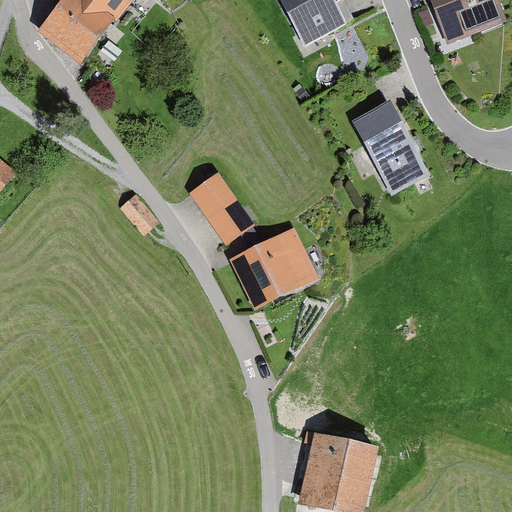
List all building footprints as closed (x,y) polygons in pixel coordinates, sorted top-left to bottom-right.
[(115,18),(92,0),(62,0),(38,32),(80,64),(115,18)] [(92,0),(115,18),(118,20),(134,0),(92,0)] [(282,0),(309,48),(358,21),(349,4),(346,0),(282,0)] [(498,0),(432,0),(450,46),(508,26),(498,0)] [(428,10),(419,14),(425,27),(433,23),(428,10)] [(364,117),(387,103),(374,81),(351,94),(364,117)] [(302,88),(296,93),(304,103),(310,98),(302,88)] [(432,176),(391,101),(387,103),(364,117),(353,122),(394,197),(432,176)] [(0,194),(17,173),(0,159),(0,194)] [(220,174),(190,194),(227,246),(256,226),(220,174)] [(158,221),(138,198),(123,210),(143,233),(151,227),(158,221)] [(295,229),(230,259),(253,309),(318,279),(295,229)] [(369,511),(384,451),(315,435),(298,506),(324,511),(369,511)]
